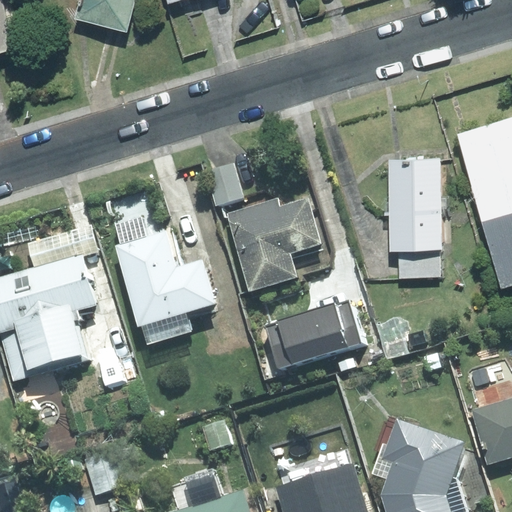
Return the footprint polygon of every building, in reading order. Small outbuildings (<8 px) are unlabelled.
[(3,0),(0,0),(0,51),(16,47),(3,0)] [(80,0),(76,19),(126,31),(133,0),(80,0)] [(511,118),(457,134),(482,222),(511,213),(511,118)] [(440,249),(442,249),(440,160),(389,160),(391,250),(398,250),(440,249)] [(235,163),(207,171),(216,205),(245,197),(235,163)] [(290,252),(321,243),(307,199),(281,206),(278,198),(226,213),(249,291),(297,277),(290,252)] [(511,213),(482,222),(502,288),(511,285),(511,213)] [(203,258),(184,263),(174,228),(147,236),(141,216),(114,223),(120,244),(116,246),(138,325),(143,323),(148,342),(192,330),(186,312),(216,304),(203,258)] [(35,269),(81,256),(98,251),(91,225),(27,243),(35,269)] [(399,278),(441,277),(440,249),(398,250),(399,278)] [(76,311),(95,305),(81,256),(35,269),(0,278),(0,331),(14,381),(90,360),(76,311)] [(349,300),(265,325),(278,368),(361,343),(349,300)] [(511,397),(471,410),(488,464),(511,456),(511,397)] [(383,443),(372,474),(387,479),(382,495),(386,511),(466,511),(456,478),(467,447),(464,446),(466,440),(396,417),(387,445),(383,443)] [(223,420),(202,427),(210,450),(231,443),(223,420)] [(118,450),(86,460),(96,494),(129,484),(118,450)] [(368,511),(353,462),(351,463),(347,450),(279,471),(283,484),(275,486),(283,511),(368,511)] [(249,511),(243,491),(223,497),(216,474),(171,488),(178,511),(173,511),(249,511)] [(23,511),(15,481),(0,484),(0,511),(23,511)]
